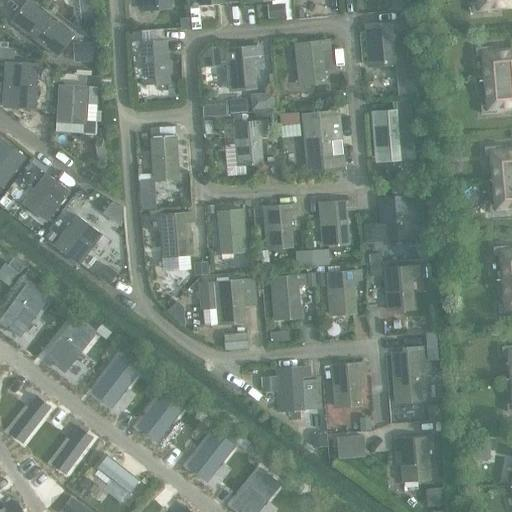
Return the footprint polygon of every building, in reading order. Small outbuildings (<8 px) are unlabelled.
[(33,0),(30,0),(13,22),(57,57),(76,34),(33,0)] [(93,0),(79,0),(81,14),(82,14),(83,29),(96,28),(93,0)] [(143,0),(144,10),(169,8),(168,0),(143,0)] [(392,0),(394,11),(410,9),(411,9),(410,0),(392,0)] [(511,0),(481,0),(482,5),(473,6),(473,15),(489,13),(488,6),(511,3),(511,0)] [(285,4),(269,5),(270,18),(286,17),(285,4)] [(190,17),(180,18),(181,31),(191,30),(190,17)] [(399,22),(366,25),(369,66),(395,64),(392,33),(400,32),(399,22)] [(167,40),(132,43),(135,80),(144,80),(145,85),(170,83),(167,40)] [(332,40),(296,44),(300,86),(326,83),(324,69),(335,68),(332,40)] [(99,42),(84,43),(86,61),(100,60),(99,42)] [(260,46),(227,49),(231,91),(256,88),(253,57),(261,56),(260,46)] [(492,47),(476,48),(477,57),(486,56),(489,80),(511,78),(511,52),(492,54),(492,47)] [(1,48),(0,59),(0,60),(15,61),(16,49),(1,48)] [(6,62),(4,108),(38,109),(40,64),(6,62)] [(491,105),(481,106),(482,114),(498,113),(497,106),(511,104),(511,78),(489,80),(491,105)] [(60,84),(57,122),(86,124),(86,134),(96,134),(99,87),(89,86),(60,84)] [(274,92),(252,94),(253,110),(255,109),(269,108),(275,108),(274,92)] [(233,110),(251,109),(251,95),(233,96),(233,110)] [(228,103),(204,104),(205,116),(228,115),(228,103)] [(269,108),(255,109),(256,118),(270,117),(269,108)] [(406,110),(373,112),(376,154),(402,152),(399,121),(407,120),(406,110)] [(302,113),(283,115),(284,126),(303,124),(302,113)] [(337,114),(304,118),(308,159),(309,170),(345,166),(342,140),(339,114),(337,114)] [(267,121),(234,124),(237,165),(263,163),(260,132),(268,131),(267,121)] [(177,137),(151,138),(154,182),(180,180),(177,137)] [(3,139),(0,142),(0,183),(4,187),(26,157),(3,139)] [(501,146),(485,148),(486,156),(495,155),(497,180),(511,178),(511,152),(501,153),(501,146)] [(47,173),(24,203),(48,221),(71,191),(47,173)] [(500,204),(490,205),(491,214),(506,212),(506,205),(511,204),(511,178),(497,180),(500,204)] [(403,197),(380,198),(383,240),(406,238),(408,238),(429,236),(425,191),(413,192),(403,192),(403,197)] [(354,200),(320,203),(323,245),(349,243),(346,211),(354,211),(354,200)] [(113,201),(107,212),(120,219),(127,208),(113,201)] [(298,205),(264,207),(267,249),(293,247),(290,215),(298,215),(298,205)] [(243,209),(218,211),(221,254),(247,252),(243,209)] [(160,215),(148,216),(149,231),(161,230),(163,257),(189,255),(187,223),(195,223),(194,213),(160,215)] [(77,215),(55,245),(82,265),(104,234),(77,215)] [(52,229),(47,236),(53,241),(58,234),(52,229)] [(509,246),(494,247),(494,256),(504,255),(506,280),(511,278),(511,252),(510,253),(509,246)] [(429,247),(420,247),(420,257),(430,257),(429,247)] [(330,249),(313,250),(314,265),(331,264),(330,249)] [(313,250),(297,251),(298,266),(314,265),(313,250)] [(384,253),(366,254),(367,263),(385,262),(384,253)] [(13,259),(7,267),(18,275),(24,267),(13,259)] [(208,262),(195,263),(196,276),(209,275),(208,262)] [(381,264),(371,264),(372,276),(382,275),(381,264)] [(109,265),(100,276),(111,285),(120,274),(109,265)] [(419,266),(385,269),(389,310),(414,308),(412,277),(420,276),(419,266)] [(431,268),(422,269),(423,279),(432,279),(434,279),(433,268),(431,268)] [(361,271),(327,274),(331,315),(356,313),(354,282),(362,281),(361,271)] [(327,272),(318,273),(319,286),(328,285),(327,272)] [(317,273),(308,274),(309,287),(318,286),(317,273)] [(305,275),(272,278),(275,319),(301,317),(298,286),(306,285),(305,275)] [(508,304),(499,305),(499,313),(511,312),(511,278),(506,280),(508,304)] [(216,282),(202,284),(203,297),(204,309),(218,308),(219,324),(245,322),(243,306),(259,304),(257,279),(249,280),(216,282)] [(28,285),(1,321),(22,336),(48,299),(28,285)] [(53,289),(48,295),(58,302),(63,296),(53,289)] [(75,320),(47,355),(67,371),(95,335),(75,320)] [(103,325),(98,331),(107,339),(112,332),(103,325)] [(250,333),(226,334),(228,350),(252,348),(250,333)] [(436,333),(428,333),(428,343),(437,342),(436,333)] [(511,346),(502,347),(503,355),(511,354),(511,346)] [(416,352),(392,354),(396,403),(421,401),(418,362),(426,361),(425,347),(415,348),(416,352)] [(92,349),(71,375),(82,385),(104,358),(92,349)] [(120,357),(93,392),(113,407),(140,372),(120,357)] [(366,363),(332,366),(336,407),(361,405),(359,374),(367,373),(366,363)] [(277,376),(263,377),(263,391),(278,390),(279,411),(305,409),(320,408),(318,380),(303,381),(303,378),(311,377),(310,367),(276,370),(277,376)] [(145,371),(140,377),(150,385),(155,378),(145,371)] [(166,392),(138,427),(158,442),(185,407),(166,392)] [(38,396),(10,432),(24,443),(52,407),(38,396)] [(442,405),(428,406),(430,421),(443,420),(442,405)] [(188,414),(168,443),(180,451),(200,422),(188,414)] [(373,417),(361,418),(362,431),(374,431),(373,417)] [(80,427),(53,464),(67,474),(94,437),(80,427)] [(216,431),(188,466),(208,481),(235,446),(216,431)] [(337,435),(340,456),(368,453),(366,432),(337,435)] [(326,434),(314,435),(314,447),(327,446),(326,434)] [(242,436),(237,442),(247,449),(252,443),(242,436)] [(432,436),(395,439),(396,453),(401,452),(403,482),(431,480),(428,450),(433,450),(432,436)] [(492,439),(477,439),(478,449),(492,449),(492,439)] [(100,469),(96,474),(109,484),(112,479),(130,493),(140,481),(109,456),(99,468),(100,469)] [(261,469),(233,504),(243,511),(258,511),(281,485),(261,469)] [(90,480),(85,486),(93,493),(98,487),(90,480)] [(295,480),(290,486),(300,493),(304,487),(295,480)] [(429,486),(428,503),(447,504),(448,488),(429,486)] [(271,511),(287,511),(299,494),(287,487),(271,511)] [(92,511),(74,498),(63,511),(92,511)] [(25,511),(19,503),(4,511),(25,511)]
